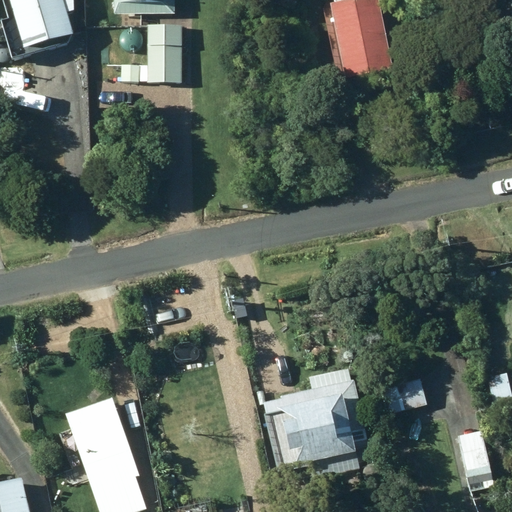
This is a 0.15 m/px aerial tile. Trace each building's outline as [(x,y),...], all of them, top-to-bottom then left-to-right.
[(75,30),(66,0),(7,0),(21,46),(75,30)] [(115,0),(116,12),(177,10),(176,0),(115,0)] [(323,0),(340,78),(394,66),(379,0),(323,0)] [(149,23),(149,81),(165,81),(184,81),(184,23),(149,23)] [(351,366),(311,374),(313,389),(282,395),(265,399),(280,469),(295,466),(296,467),(313,464),(316,475),(362,465),(361,461),(370,459),(367,444),(370,444),(357,378),(353,379),(351,366)] [(422,378),(391,384),(392,390),(383,392),(385,402),(426,395),(422,378)] [(74,423),(93,478),(100,476),(104,489),(97,491),(103,511),(115,511),(139,505),(130,479),(120,482),(111,455),(124,451),(119,433),(124,431),(121,421),(114,423),(106,398),(71,410),(71,412),(59,417),(62,427),(74,423)] [(251,400),(190,416),(215,511),(241,511),(238,497),(258,491),(247,445),(262,441),(251,400)] [(459,434),(467,475),(492,470),(484,429),(459,434)] [(0,481),(0,511),(31,511),(23,476),(0,481)]
